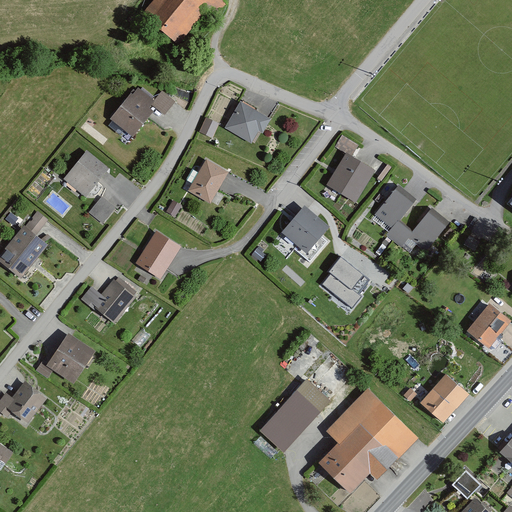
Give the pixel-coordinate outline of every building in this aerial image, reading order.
[(204,0),(160,0),(149,13),(174,35),(204,0)] [(137,89),(114,117),(134,135),(155,111),(150,107),(153,103),(137,89)] [(267,118),(242,102),(228,124),(253,140),(267,118)] [(214,136),(219,120),(205,116),(200,131),(214,136)] [(359,145),(344,136),(339,145),(348,150),(329,182),(357,198),(375,167),(353,154),(359,145)] [(88,152),(66,178),(86,194),(108,168),(88,152)] [(228,171),(206,159),(190,189),(212,201),(228,171)] [(413,197),(398,186),(380,212),(395,223),(398,219),(413,197)] [(104,222),(117,206),(102,194),(89,210),(104,222)] [(329,224),(304,204),(284,230),(308,249),(329,224)] [(447,220),(430,209),(415,231),(412,236),(428,247),(447,220)] [(47,221),(37,213),(28,225),(26,223),(0,256),(0,257),(23,275),(40,252),(35,249),(44,237),(38,232),(47,221)] [(415,231),(398,219),(395,223),(387,234),(404,246),(412,236),(415,231)] [(182,246),(156,230),(137,260),(163,276),(182,246)] [(371,280),(341,255),(328,271),(332,273),(323,283),(354,308),(363,296),(360,294),(371,280)] [(136,295),(114,279),(95,305),(117,321),(136,295)] [(511,322),(491,304),(469,328),(490,346),(511,322)] [(95,348),(70,332),(50,363),(75,379),(95,348)] [(48,377),(53,369),(41,361),(36,369),(48,377)] [(470,394),(448,374),(424,400),(445,420),(470,394)] [(331,399),(306,377),(261,427),(286,449),(331,399)] [(47,397),(24,380),(12,395),(6,391),(0,398),(0,409),(12,418),(18,410),(30,420),(47,397)] [(420,438),(371,386),(327,427),(339,440),(320,459),(351,491),(370,473),(376,479),(420,438)] [(511,434),(500,450),(511,459),(511,434)] [(12,449),(0,442),(0,458),(5,461),(12,449)] [(480,485),(466,471),(452,485),(467,499),(480,485)] [(489,511),(475,498),(461,511),(489,511)]
